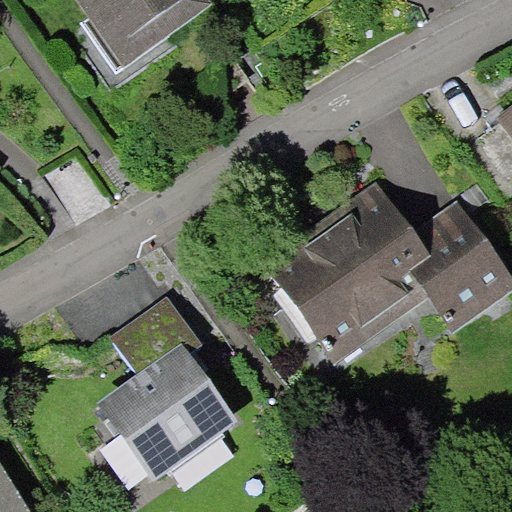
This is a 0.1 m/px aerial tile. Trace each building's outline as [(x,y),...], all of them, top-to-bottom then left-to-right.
[(194,14),(184,0),(74,0),(119,65),(194,14)] [(511,115),(499,125),(511,143),(511,115)] [(375,198),(264,278),(323,360),(416,294),(443,332),(506,286),(454,215),(411,246),(375,198)] [(103,343),(137,389),(99,417),(145,480),(223,423),(178,362),(195,350),(160,302),(103,343)] [(0,511),(19,511),(0,480),(0,511)]
